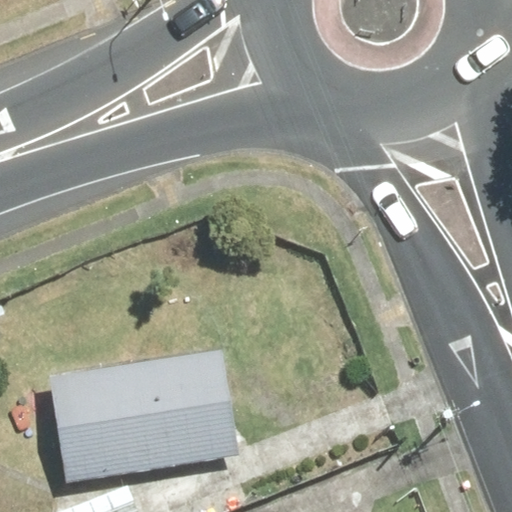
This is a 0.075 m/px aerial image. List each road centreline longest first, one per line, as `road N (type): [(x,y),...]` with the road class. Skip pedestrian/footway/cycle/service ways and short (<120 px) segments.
road 1 (secondary): [(263,88),(0,147)]
road 2 (secondary): [(0,137),(239,24)]
road 3 (tertiary): [(511,381),(402,146)]
road 4 (tertiary): [(468,116),(511,290)]
road 5 (secondary): [(402,146),(324,137),(263,88)]
